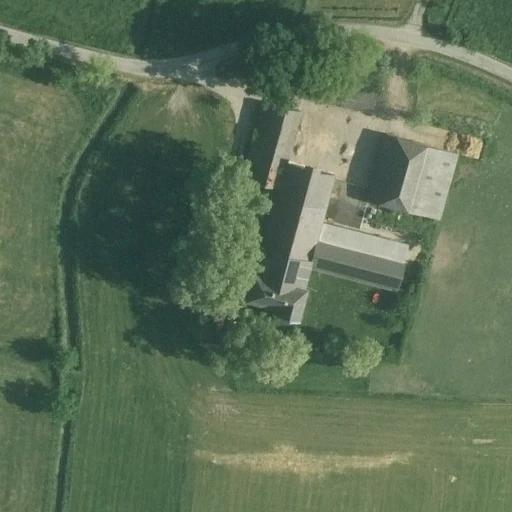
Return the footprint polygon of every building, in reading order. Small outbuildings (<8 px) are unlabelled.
[(303,99),(371,114),(376,90),(308,76),(303,99)] [(241,180),(277,190),(298,113),(262,103),(241,180)] [(387,136),(367,202),(436,222),(456,157),(387,136)] [(295,317),(334,170),(286,158),(248,299),(280,307),(279,313),(295,317)] [(405,264),(316,240),(308,270),(397,294),(405,264)]
